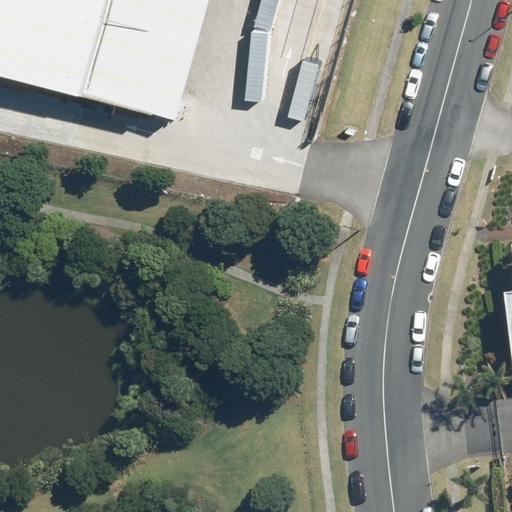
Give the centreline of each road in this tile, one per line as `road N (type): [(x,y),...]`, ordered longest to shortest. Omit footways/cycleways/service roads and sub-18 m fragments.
road 1 (unclassified): [(472,0),(387,311),(384,438),(392,511)]
road 2 (unknown): [(225,156),(266,0)]
